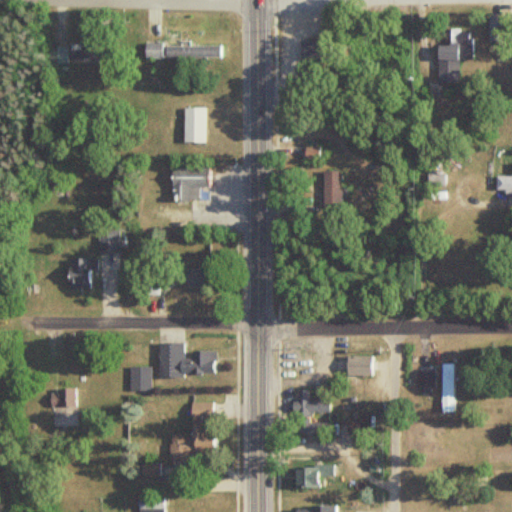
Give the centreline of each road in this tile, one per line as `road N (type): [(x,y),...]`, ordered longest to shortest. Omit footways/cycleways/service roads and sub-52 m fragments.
road 1 (tertiary): [(256,511),(255,0)]
road 2 (residential): [(511,327),(32,323)]
road 3 (residential): [(351,0),(146,0)]
